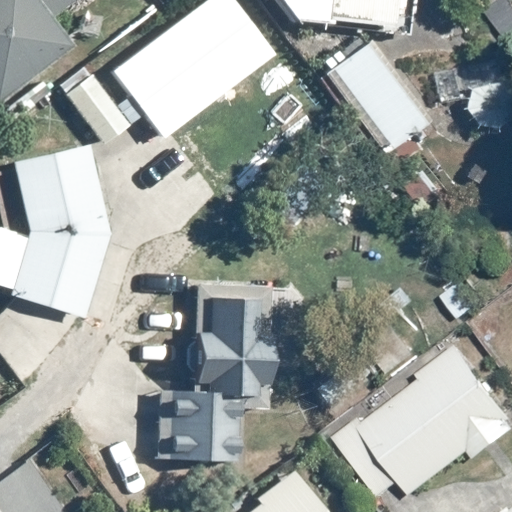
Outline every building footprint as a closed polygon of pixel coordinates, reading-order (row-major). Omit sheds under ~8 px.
[(0,0),(0,101),(72,44),(49,15),(68,0),(0,0)] [(273,0),(290,19),(399,25),(400,0),(273,0)] [(511,5),(511,4),(511,0),(471,0),(452,16),(488,60),(493,66),(499,62),(511,50),(511,5)] [(423,124),(365,38),(341,54),(334,44),(319,55),(384,151),(423,124)] [(127,123),(101,89),(73,111),(99,144),(127,123)] [(0,226),(0,286),(85,319),(96,279),(101,258),(105,238),(88,143),(13,157),(27,235),(0,226)] [(277,382),(277,334),(266,334),(267,277),(154,275),(152,460),(227,461),(227,448),(242,448),(242,433),(225,433),(225,395),(253,396),(253,381),(277,382)] [(511,429),(511,414),(458,341),(354,417),(333,433),(380,496),(402,479),(412,492),(475,446),(480,453),(511,429)] [(326,511),(288,467),(235,511),(326,511)]
